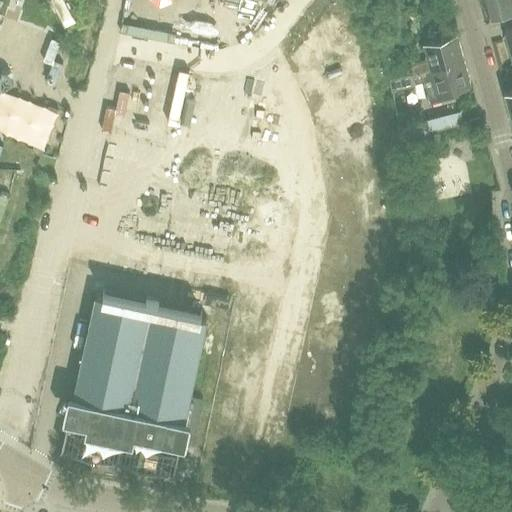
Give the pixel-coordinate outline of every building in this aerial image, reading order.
[(511,0),(481,0),(486,16),(505,11),(511,8),(511,0)] [(413,73),(464,59),(457,33),(424,43),(429,59),(411,64),(413,73)] [(457,93),(456,88),(471,83),(464,59),(413,73),(394,78),(397,90),(419,83),(423,95),(424,94),(427,102),(457,93)] [(511,75),(503,78),(511,111),(511,75)] [(419,119),(420,120),(423,133),(465,123),(461,108),(419,119)] [(423,133),(420,120),(401,124),(403,138),(423,133)] [(97,292),(63,445),(174,469),(207,316),(97,292)]
